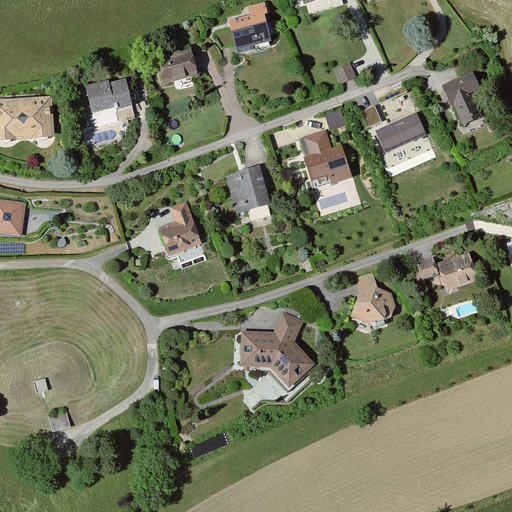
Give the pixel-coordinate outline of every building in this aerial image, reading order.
[(247,19),(226,25),(233,51),(268,42),(261,18),(271,15),(268,2),(244,8),(247,19)] [(186,55),(152,64),(157,86),(192,77),(186,55)] [(351,61),(336,69),(343,84),(358,76),(351,61)] [(472,72),(436,87),(454,129),(475,120),(465,98),(480,91),(472,72)] [(120,80),(80,88),(85,117),(126,109),(120,80)] [(405,94),(358,115),(377,158),(424,137),(405,94)] [(190,111),(189,100),(164,103),(166,114),(190,111)] [(46,102),(0,102),(0,144),(47,144),(46,102)] [(327,114),(331,129),(348,125),(344,109),(327,114)] [(275,146),(289,142),(285,129),(271,134),(275,146)] [(323,131),(299,139),(306,159),(299,162),(306,181),(346,168),(338,146),(329,149),(323,131)] [(256,170),(222,179),(231,214),(265,205),(256,170)] [(172,226),(156,231),(165,259),(200,247),(186,203),(167,209),(172,226)] [(467,255),(432,264),(440,293),(474,283),(467,255)] [(389,288),(352,281),(355,299),(347,322),(366,329),(397,321),(389,288)] [(301,325),(281,315),(271,336),(238,333),(235,371),(266,373),(283,391),(308,368),(290,347),(301,325)] [(67,413),(48,418),(51,432),(70,427),(67,413)]
